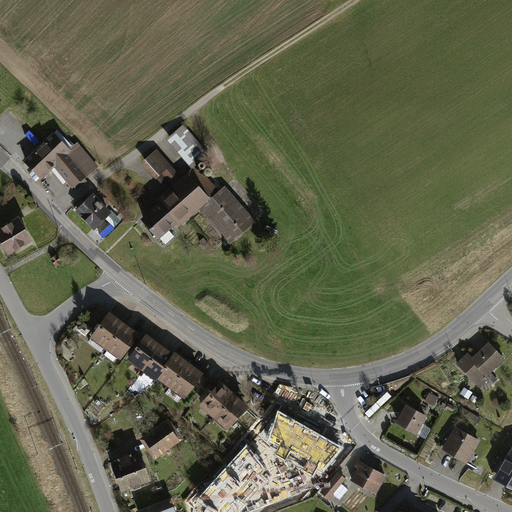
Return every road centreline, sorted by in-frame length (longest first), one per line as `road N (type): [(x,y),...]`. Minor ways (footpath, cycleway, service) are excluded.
road 1 (tertiary): [(339,382),(250,365),(208,342),(122,279),(0,156)]
road 2 (residential): [(108,511),(34,337),(0,278)]
road 3 (residential): [(339,382),(351,422),(369,444),(498,511)]
road 4 (tertiary): [(482,306),(412,361),(339,382)]
